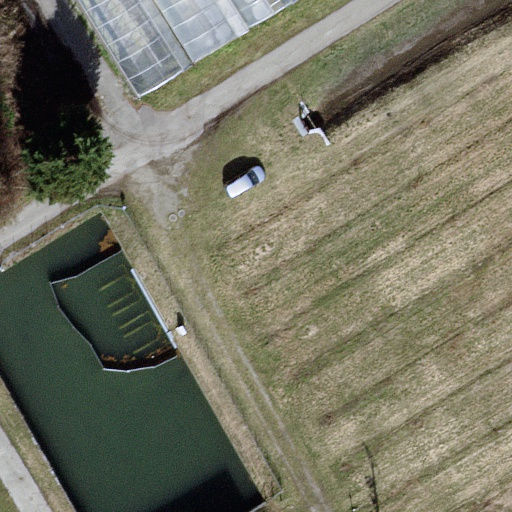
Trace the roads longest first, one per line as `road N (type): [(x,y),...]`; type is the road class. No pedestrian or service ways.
road 1 (unclassified): [(0,232),(374,0)]
road 2 (track): [(308,511),(136,146)]
